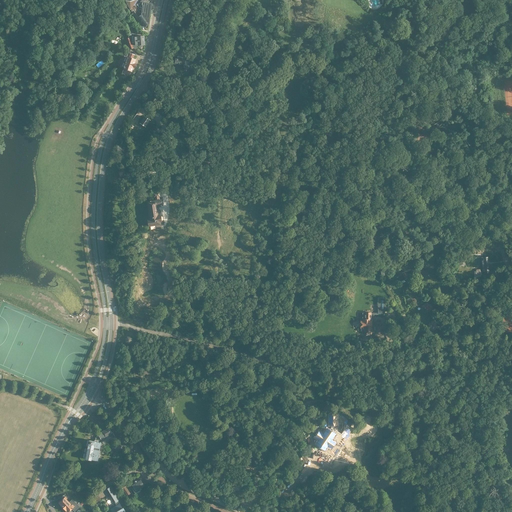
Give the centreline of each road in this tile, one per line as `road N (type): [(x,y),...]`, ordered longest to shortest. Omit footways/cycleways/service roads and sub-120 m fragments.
road 1 (unknown): [(511,347),(387,347),(288,368),(114,323)]
road 2 (track): [(511,344),(376,346),(283,365),(114,323)]
road 3 (tertiary): [(105,135),(92,222),(105,322)]
road 4 (tertiary): [(111,323),(99,237),(110,138)]
road 5 (residential): [(210,511),(154,484),(91,394)]
